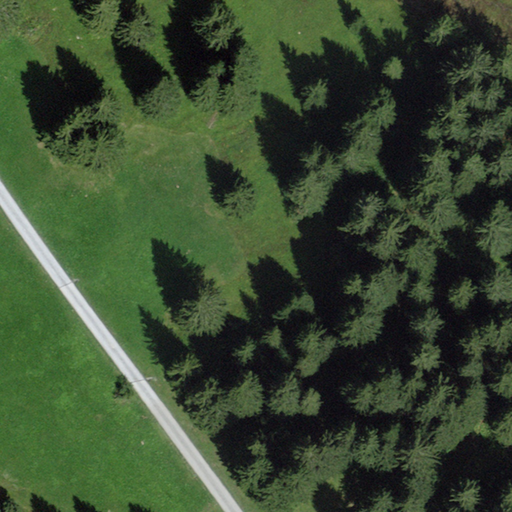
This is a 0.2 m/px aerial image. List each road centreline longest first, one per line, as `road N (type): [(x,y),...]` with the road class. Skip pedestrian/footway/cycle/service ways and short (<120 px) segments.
road 1 (track): [(0,189),(230,511)]
road 2 (track): [(511,285),(221,344),(136,376)]
